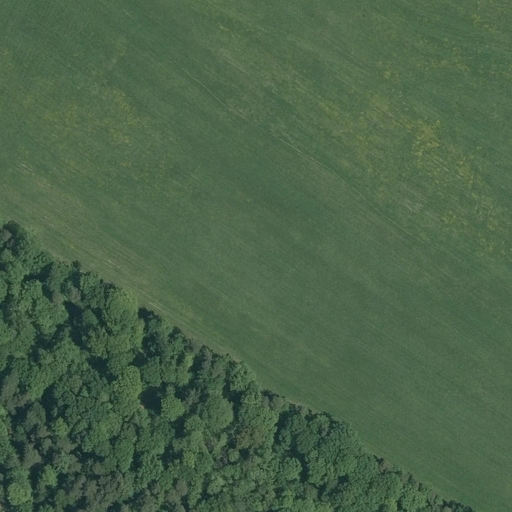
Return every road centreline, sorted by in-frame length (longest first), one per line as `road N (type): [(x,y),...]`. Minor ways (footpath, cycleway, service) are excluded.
road 1 (track): [(443,511),(0,227)]
road 2 (track): [(179,511),(260,394)]
